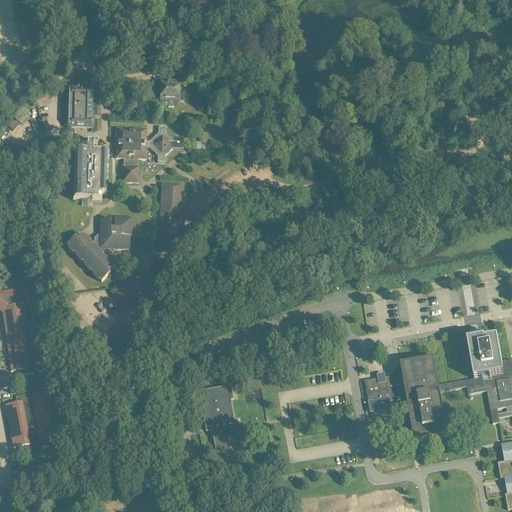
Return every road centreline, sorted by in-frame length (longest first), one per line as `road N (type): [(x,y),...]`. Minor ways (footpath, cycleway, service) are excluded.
road 1 (unclassified): [(192,511),(169,381),(175,365),(336,298)]
road 2 (residential): [(348,341),(371,472),(380,479),(418,472)]
road 3 (unclassified): [(348,341),(511,312)]
